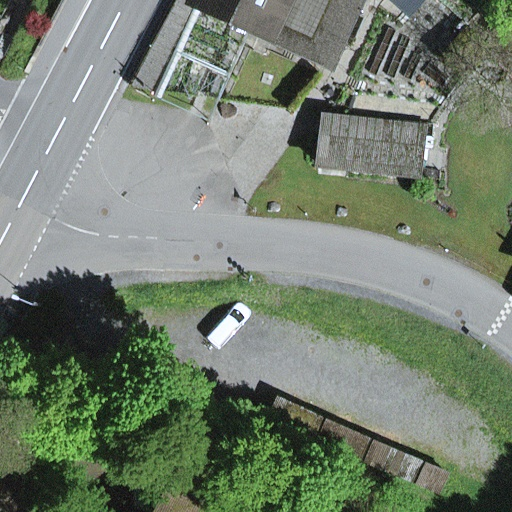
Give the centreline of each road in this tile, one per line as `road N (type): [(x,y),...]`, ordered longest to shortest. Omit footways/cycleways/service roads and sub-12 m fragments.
road 1 (tertiary): [(18,207),(99,236),(305,245),(368,257),(438,281),(511,322)]
road 2 (primary): [(126,0),(59,129)]
